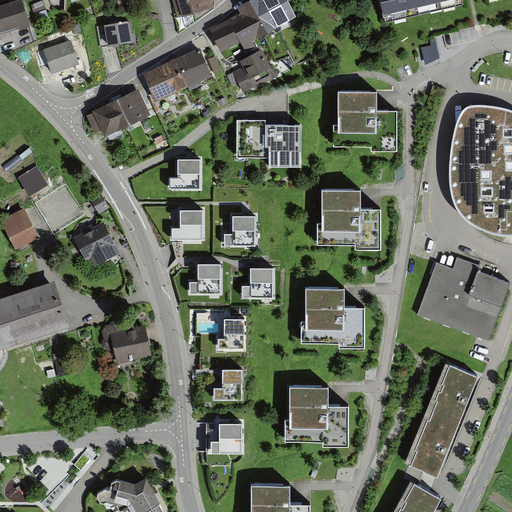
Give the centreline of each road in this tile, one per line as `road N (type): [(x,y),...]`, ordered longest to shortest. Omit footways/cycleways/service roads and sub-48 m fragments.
road 1 (residential): [(181,428),(172,345),(151,266),(116,191),(63,118)]
road 2 (residential): [(170,46),(63,118)]
